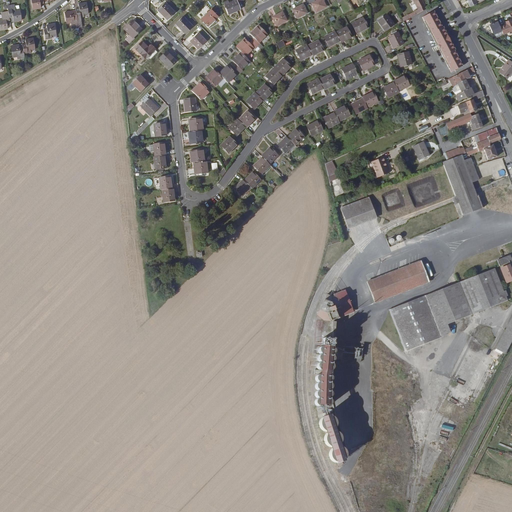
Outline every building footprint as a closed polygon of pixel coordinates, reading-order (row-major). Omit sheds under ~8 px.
[(42,2),(41,0),(30,0),(32,10),(40,8),(39,5),(39,2),(42,2)] [(316,13),(326,8),(321,0),(312,5),(316,13)] [(410,0),(415,9),(411,10),(414,14),(424,9),(422,5),(419,0),(410,0)] [(226,15),(238,10),(236,3),(235,1),(223,6),(226,15)] [(164,20),(171,12),(162,3),(155,11),(164,20)] [(86,5),(78,6),(78,9),(79,12),(75,12),(76,18),(78,27),(78,29),(82,28),(80,18),(83,18),(83,16),(87,15),(86,5)] [(296,19),(306,14),(301,5),(291,9),(296,19)] [(19,11),(14,11),(14,9),(7,10),(7,13),(1,14),(1,20),(0,20),(0,31),(6,30),(6,26),(5,24),(9,23),(8,17),(11,16),(12,23),(20,21),(19,11)] [(205,27),(215,17),(208,10),(198,19),(205,27)] [(449,71),(461,65),(432,10),(420,16),(435,44),(436,48),(449,71)] [(276,25),(286,20),(281,11),(271,16),(276,25)] [(70,24),(71,28),(78,27),(76,18),(72,19),(71,13),(64,14),(65,25),(70,24)] [(408,17),(407,15),(406,13),(399,17),(401,21),(408,17)] [(183,34),(190,27),(181,17),(174,24),(183,34)] [(383,32),(391,26),(384,17),(376,23),(383,32)] [(511,29),(511,23),(509,18),(505,19),(506,22),(499,25),(501,30),(502,33),(511,29)] [(365,29),(365,28),(361,20),(351,25),(355,34),(365,29)] [(499,25),(497,21),(488,24),(491,31),(494,33),(501,30),(499,25)] [(131,39),(139,31),(130,22),(122,30),(127,35),(131,39)] [(51,37),(55,36),(54,26),(46,27),(46,30),(47,33),(43,33),(44,40),(51,39),(51,37)] [(248,34),(253,38),(250,41),(256,47),(259,45),(257,43),(266,35),(257,26),(248,34)] [(350,38),(345,29),(334,35),(338,42),(339,44),(350,38)] [(323,39),(328,47),(338,42),(334,35),(334,33),(323,39)] [(194,49),(203,42),(195,34),(187,42),(194,49)] [(127,44),(132,40),(131,39),(127,35),(123,40),(127,44)] [(392,50),(401,46),(396,35),(391,37),(386,39),(392,50)] [(243,39),(234,48),(239,53),(243,57),(253,49),(254,49),(256,47),(250,41),(248,44),(243,39)] [(22,48),(23,51),(23,54),(30,53),(30,51),(34,50),(32,40),(24,41),(25,45),(25,47),(22,48)] [(148,46),(145,49),(139,42),(133,48),(143,59),(152,51),(148,46)] [(322,52),(317,43),(306,48),(310,57),(311,58),(322,52)] [(17,59),(24,58),(23,54),(23,51),(19,52),(18,46),(10,47),(12,58),(17,58),(17,59)] [(295,53),(300,62),(310,57),(306,48),(306,47),(295,53)] [(231,60),(237,53),(235,51),(229,58),(231,60)] [(166,69),(172,62),(162,53),(156,59),(166,69)] [(239,70),(247,62),(243,57),(239,53),(231,61),(235,66),(232,69),(238,74),(241,71),(239,70)] [(399,68),(409,65),(406,54),(395,56),(399,68)] [(359,71),(370,65),(366,57),(355,62),(359,71)] [(505,75),(511,67),(511,62),(508,59),(498,69),(505,75)] [(288,68),(281,60),(272,69),(280,76),(288,68)] [(342,80),(353,74),(349,66),(338,71),(342,80)] [(225,67),(216,75),(221,80),(224,83),(225,84),(234,76),(225,67)] [(462,77),(460,75),(471,70),(470,67),(452,76),(454,81),(462,77)] [(271,85),(280,76),(272,69),(263,78),(271,85)] [(203,79),(211,88),(215,85),(221,80),(216,75),(211,70),(203,79)] [(146,85),(143,82),(137,76),(129,84),(138,93),(146,85)] [(401,76),(391,81),(392,83),(396,91),(406,85),(401,76)] [(330,85),(326,77),(315,82),(319,90),(319,91),(330,85)] [(460,92),(454,95),(457,101),(469,95),(471,94),(468,88),(467,89),(462,77),(454,81),(455,83),(460,92)] [(218,89),(224,83),(221,80),(215,85),(218,89)] [(304,87),(308,95),(319,90),(315,82),(315,81),(304,87)] [(385,97),(396,92),(396,91),(392,83),(381,89),(385,97)] [(198,102),(207,93),(198,84),(189,92),(198,102)] [(269,94),(262,87),(254,95),(260,101),(261,102),(269,94)] [(474,111),(470,100),(481,96),(479,90),(471,94),(469,95),(470,99),(458,103),(460,109),(462,109),(462,110),(465,109),(467,114),(474,111)] [(369,93),(359,98),(359,99),(363,108),(374,102),(369,93)] [(251,110),(260,101),(254,95),(253,94),(243,103),(251,110)] [(364,109),(363,108),(359,99),(348,105),(353,115),(364,109)] [(147,117),(155,109),(146,100),(138,108),(143,113),(147,117)] [(182,112),(192,111),(191,100),(181,101),(182,112)] [(342,107),(331,113),(331,114),(335,122),(346,116),(342,107)] [(251,121),(244,113),(236,122),(242,128),(243,129),(251,121)] [(469,124),(468,124),(470,129),(479,126),(475,113),(468,116),(467,115),(437,128),(440,133),(468,121),(469,124)] [(336,124),(335,122),(331,114),(320,120),(325,129),(336,124)] [(146,126),(151,121),(148,118),(143,123),(146,126)] [(198,119),(186,120),(187,131),(198,130),(199,130),(198,119)] [(233,137),(242,128),(236,122),(235,121),(226,129),(233,137)] [(309,136),(319,131),(314,122),(304,127),(309,136)] [(135,137),(146,126),(143,123),(132,133),(135,137)] [(152,137),(163,136),(161,124),(151,125),(152,137)] [(472,147),(496,140),(494,134),(491,128),(468,135),(472,147)] [(199,141),(198,130),(187,131),(185,131),(186,143),(199,141)] [(301,139),(293,131),(285,139),(291,145),(293,146),(301,139)] [(275,146),(283,154),(291,145),(285,139),(284,137),(275,146)] [(225,154),(233,146),(226,139),(217,147),(225,154)] [(417,160),(427,155),(422,142),(411,147),(417,160)] [(161,145),(151,146),(152,159),(161,158),(163,157),(161,145)] [(456,145),(441,151),(444,158),(451,156),(458,153),(461,152),(459,146),(457,147),(456,145)] [(187,150),(189,162),(191,162),(201,161),(199,149),(187,150)] [(267,149),(259,157),(260,158),(266,165),(274,157),(267,149)] [(467,155),(460,157),(458,153),(451,156),(455,167),(469,162),(467,155)] [(459,177),(455,167),(451,156),(444,158),(438,161),(453,196),(462,192),(459,184),(468,180),(466,175),(459,177)] [(377,176),(389,172),(383,157),(371,161),(377,176)] [(152,171),(163,170),(161,158),(152,159),(151,159),(152,171)] [(259,174),(267,165),(266,165),(260,158),(251,166),(259,174)] [(204,172),(203,161),(201,161),(191,162),(192,173),(204,172)] [(332,162),(325,165),(329,178),(335,175),(338,173),(332,162)] [(476,178),(469,162),(455,167),(459,177),(466,175),(468,180),(459,184),(462,192),(471,188),(468,181),(476,178)] [(257,181),(250,173),(241,182),(248,188),(249,189),(257,181)] [(337,180),(335,175),(329,178),(330,183),(337,180)] [(154,179),(156,191),(158,191),(168,190),(166,178),(154,179)] [(239,196),(248,188),(241,182),(240,180),(232,189),(239,196)] [(471,188),(462,192),(453,196),(455,200),(461,215),(479,207),(473,193),(471,188)] [(171,203),(169,190),(168,190),(158,191),(159,204),(171,203)] [(348,229),(376,218),(369,198),(340,209),(348,229)] [(404,241),(389,247),(391,251),(406,246),(404,241)] [(499,265),(511,259),(509,254),(496,259),(498,265),(499,265)] [(430,282),(425,269),(421,261),(361,285),(369,306),(429,283),(430,282)] [(508,264),(500,267),(504,278),(511,275),(508,264)] [(502,291),(493,267),(485,270),(497,303),(505,300),(504,299),(503,296),(505,295),(503,291),(502,291)] [(485,270),(460,280),(472,312),(497,303),(485,270)] [(449,331),(446,323),(472,312),(460,280),(455,282),(448,285),(389,310),(406,350),(445,335),(444,333),(449,331)] [(349,315),(348,314),(340,293),(336,295),(335,295),(334,297),(329,308),(334,321),(345,316),(349,315)] [(334,297),(329,295),(326,294),(322,305),(324,306),(329,308),(334,297)] [(511,311),(492,348),(498,352),(511,324),(511,311)] [(333,339),(334,322),(320,321),(319,338),(320,338),(331,339),(333,339)] [(331,339),(320,338),(320,345),(321,345),(322,346),(323,347),(324,348),(324,346),(326,346),(327,345),(329,345),(330,346),(331,348),(331,339)] [(331,351),(331,349),(331,348),(330,346),(329,345),(327,345),(326,346),(324,346),(324,348),(323,347),(322,346),(321,345),(320,345),(318,345),(317,346),(316,347),(316,349),(317,350),(318,351),(319,352),(319,353),(318,353),(316,354),(316,356),(316,357),(316,359),(317,360),(319,361),(317,362),(316,363),(315,364),(315,366),(316,367),(317,368),(318,369),(320,369),(321,368),(322,367),(322,366),(323,367),(324,368),(325,369),(327,369),(328,368),(330,367),(330,366),(330,364),(329,363),(328,362),(327,361),(328,361),(330,360),(330,358),(331,357),(330,355),(329,354),(328,354),(327,353),(327,352),(328,352),(330,352),(331,351)] [(326,400),(325,399),(326,398),(327,397),(327,396),(327,395),(326,394),(325,393),(326,392),(327,391),(327,390),(327,389),(327,387),(325,387),(326,386),(327,385),(328,384),(327,382),(327,381),(326,381),(325,380),(326,380),(327,380),(328,379),(328,377),(328,376),(327,375),(327,374),(326,374),(325,374),(324,374),(323,374),(323,375),(322,377),(322,376),(321,374),(320,374),(319,373),(317,374),(316,375),(315,376),(315,377),(316,378),(317,379),(318,380),(317,380),(316,381),(315,382),(315,383),(315,385),(316,386),(318,386),(316,387),(315,387),(315,389),(315,390),(315,391),(316,392),(317,392),(316,393),(315,393),(314,395),(314,396),(315,397),(316,398),(317,399),(316,399),(315,400),(314,401),(314,402),(315,404),(316,404),(317,405),(318,405),(319,404),(320,403),(321,402),(321,404),(322,405),(323,405),(325,405),(326,405),(327,404),(327,402),(327,401),(326,400)] [(324,432),(327,432),(329,432),(328,433),(326,435),(325,439),(325,442),(327,444),(329,446),(332,447),(334,447),(332,448),(330,451),(329,454),(330,457),(331,459),(334,461),(337,462),(340,462),(343,460),(344,458),(345,455),(345,452),(343,449),(341,447),(338,446),(336,446),(338,445),(340,443),(341,440),(341,436),(339,434),(336,432),(333,431),(331,431),(333,430),(335,428),(336,425),(335,422),(334,419),(331,417),(328,416),(325,417),(322,418),(320,421),(320,424),(320,427),(322,430),(324,432)]
